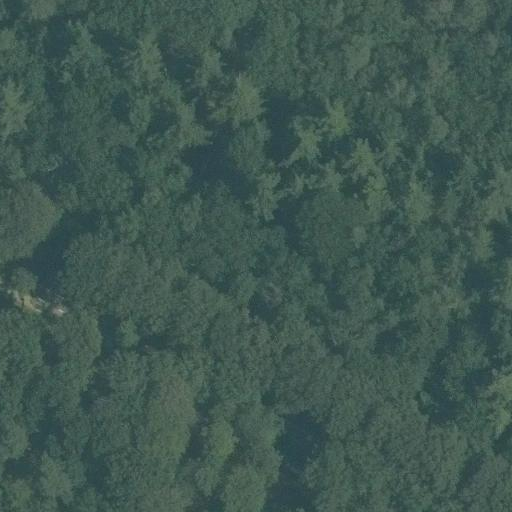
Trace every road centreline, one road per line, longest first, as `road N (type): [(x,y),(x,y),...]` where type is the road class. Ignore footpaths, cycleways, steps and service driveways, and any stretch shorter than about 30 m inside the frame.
road 1 (primary): [(460,511),(0,266)]
road 2 (track): [(115,326),(95,373),(153,511)]
